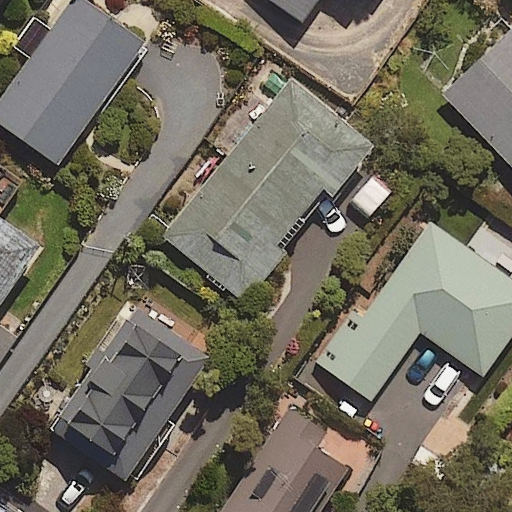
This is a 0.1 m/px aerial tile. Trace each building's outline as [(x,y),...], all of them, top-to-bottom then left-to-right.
[(145,31),(99,0),(66,0),(0,95),(0,117),(57,157),(145,31)] [(511,22),(443,90),(511,160),(511,22)] [(367,136),(289,75),(165,233),(243,295),(367,136)] [(0,356),(16,332),(0,321),(0,291),(38,234),(0,208),(0,205),(15,183),(0,173),(0,356)] [(511,326),(511,272),(429,215),(364,310),(356,305),(318,360),(370,396),(419,326),(482,370),(511,326)] [(210,346),(133,294),(49,420),(126,472),(210,346)] [(304,511),(341,455),(322,444),(332,428),(289,401),(218,511),(304,511)]
